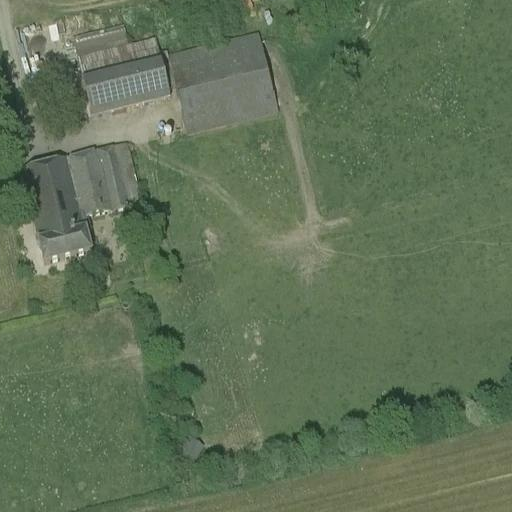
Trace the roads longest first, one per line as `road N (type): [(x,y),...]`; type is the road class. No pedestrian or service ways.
road 1 (track): [(314,228),(263,0)]
road 2 (track): [(286,106),(305,101),(370,32),(373,0)]
road 3 (track): [(130,0),(4,24)]
